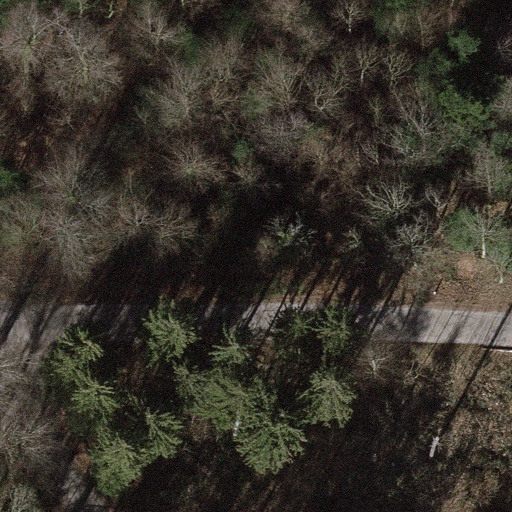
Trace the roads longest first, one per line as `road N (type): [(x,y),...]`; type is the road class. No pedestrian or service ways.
road 1 (unclassified): [(0,318),(336,313),(511,329)]
road 2 (track): [(117,511),(0,389)]
